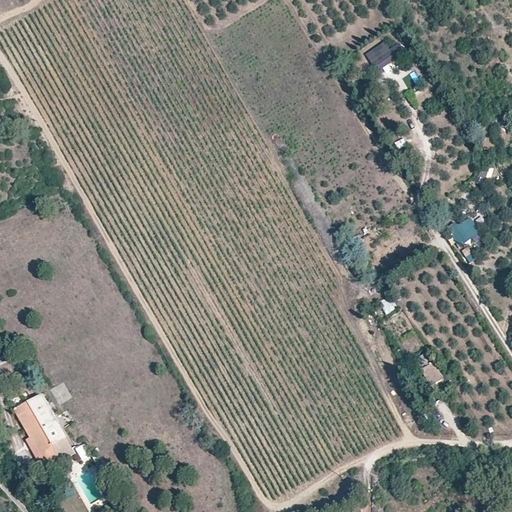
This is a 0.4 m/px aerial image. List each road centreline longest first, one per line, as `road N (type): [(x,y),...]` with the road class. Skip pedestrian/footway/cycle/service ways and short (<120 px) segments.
road 1 (track): [(511,447),(410,454),(299,511)]
road 2 (track): [(511,355),(431,225)]
